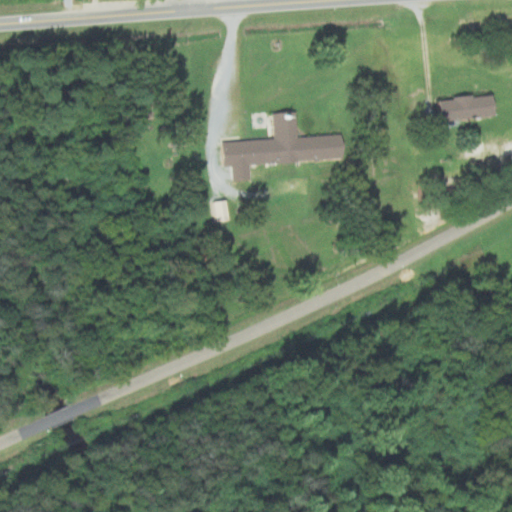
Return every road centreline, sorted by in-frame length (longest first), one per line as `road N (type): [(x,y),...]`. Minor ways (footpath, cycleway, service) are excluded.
road 1 (residential): [(0,442),(272,323),(511,200)]
road 2 (secondary): [(0,22),(295,0)]
